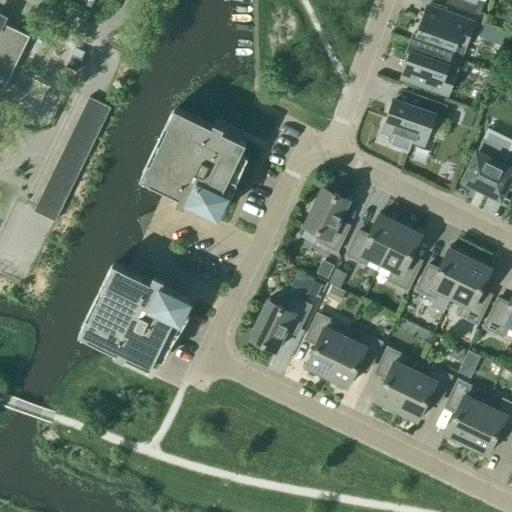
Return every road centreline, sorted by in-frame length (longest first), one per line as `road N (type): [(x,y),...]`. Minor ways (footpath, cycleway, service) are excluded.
road 1 (residential): [(331,155),(309,145),(220,343),(221,362),(511,505)]
road 2 (residential): [(511,242),(331,155)]
road 3 (residential): [(392,0),(331,155)]
